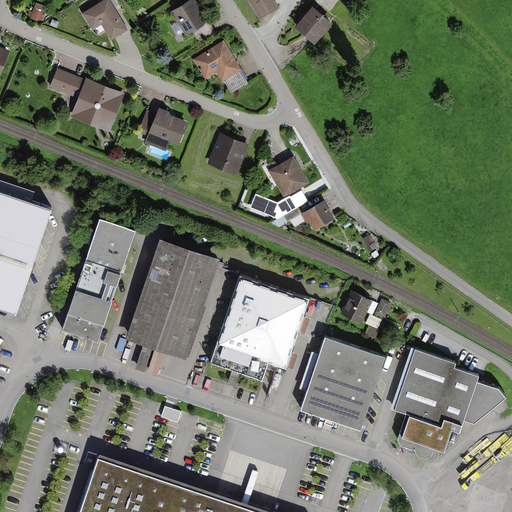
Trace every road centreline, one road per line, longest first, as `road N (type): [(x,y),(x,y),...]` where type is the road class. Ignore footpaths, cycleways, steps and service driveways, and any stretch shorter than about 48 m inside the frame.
road 1 (residential): [(421,511),(395,468),(371,457),(84,363),(58,364),(24,383),(0,435)]
road 2 (residential): [(294,112),(268,124),(17,27),(1,0)]
road 3 (residential): [(294,112),(352,207),(511,321)]
road 4 (residential): [(226,0),(294,112)]
